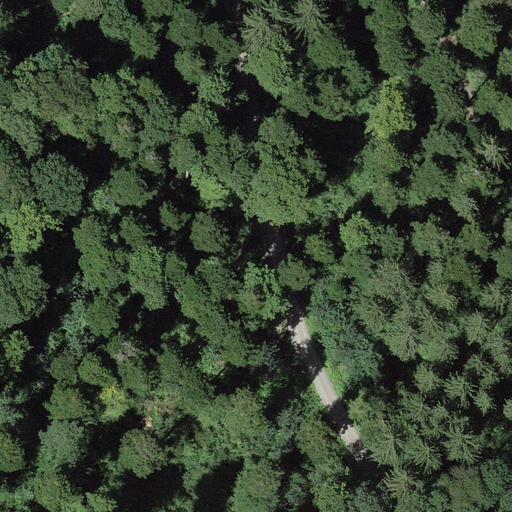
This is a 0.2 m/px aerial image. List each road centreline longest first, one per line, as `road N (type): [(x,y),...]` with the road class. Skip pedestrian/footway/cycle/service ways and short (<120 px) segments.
road 1 (track): [(242,0),(283,305),(381,511)]
road 2 (track): [(511,157),(453,73),(428,0)]
